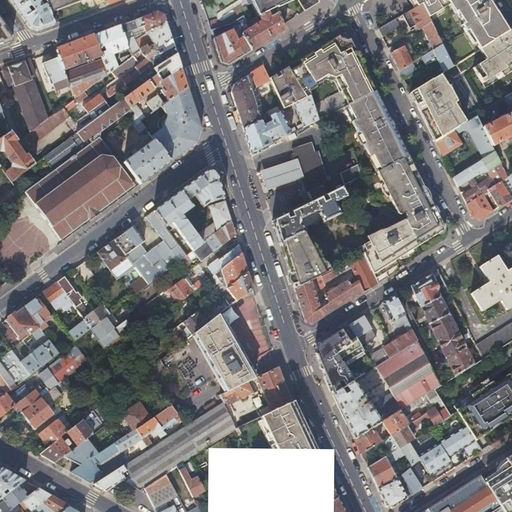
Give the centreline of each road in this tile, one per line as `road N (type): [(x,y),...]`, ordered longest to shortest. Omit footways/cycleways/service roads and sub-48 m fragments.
road 1 (residential): [(225,143),(0,308)]
road 2 (residential): [(466,238),(348,0)]
road 3 (secondary): [(292,348),(225,143)]
road 4 (residential): [(466,238),(292,348)]
road 5 (secondary): [(366,511),(292,348)]
road 6 (residential): [(208,89),(348,0)]
road 7 (residential): [(152,0),(30,45)]
road 8 (residential): [(0,448),(111,511)]
road 9 (residential): [(404,511),(511,442)]
